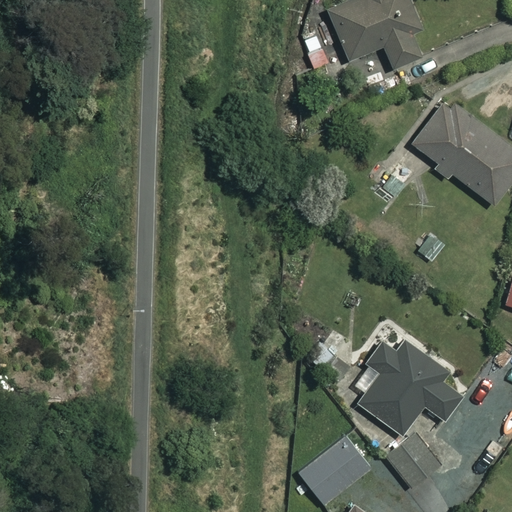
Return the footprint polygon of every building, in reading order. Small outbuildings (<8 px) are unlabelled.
[(428,50),(408,0),(333,0),(326,3),(346,56),(382,42),(391,64),(428,50)] [(336,59),(325,26),(299,35),(311,68),(336,59)] [(435,158),(432,163),(448,175),(452,170),(493,200),(511,173),(511,139),(447,92),(411,141),(435,158)] [(412,171),(397,161),(381,184),(395,194),(412,171)] [(446,241),(430,229),(416,247),(432,259),(446,241)] [(511,242),(502,281),(511,283),(511,242)] [(362,365),(349,383),(362,392),(357,399),(402,432),(422,404),(442,419),(465,388),(444,373),(449,367),(404,335),(395,347),(377,335),(357,362),(362,365)] [(335,354),(316,337),(302,352),(320,369),(335,354)] [(439,461),(413,429),(384,452),(409,484),(439,461)] [(368,463),(344,433),(298,470),(323,500),(368,463)] [(371,511),(355,500),(346,511),(371,511)]
